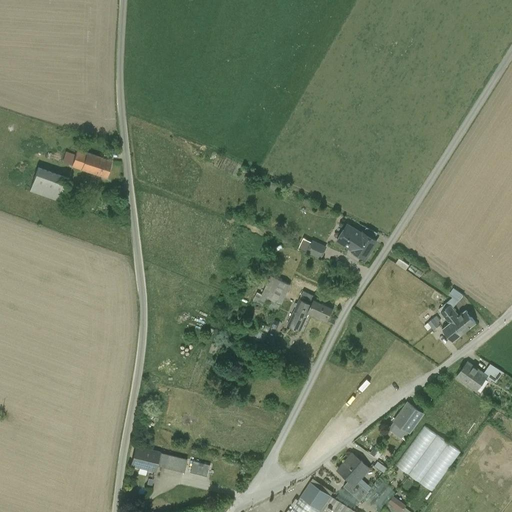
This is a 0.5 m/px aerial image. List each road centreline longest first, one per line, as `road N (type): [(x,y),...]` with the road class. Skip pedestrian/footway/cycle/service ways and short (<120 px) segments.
road 1 (unclassified): [(511,58),(346,308),(240,502)]
road 2 (unclassified): [(115,511),(142,331),(120,111),(123,0)]
road 3 (unclassified): [(240,502),(301,475),(370,427),(511,307)]
